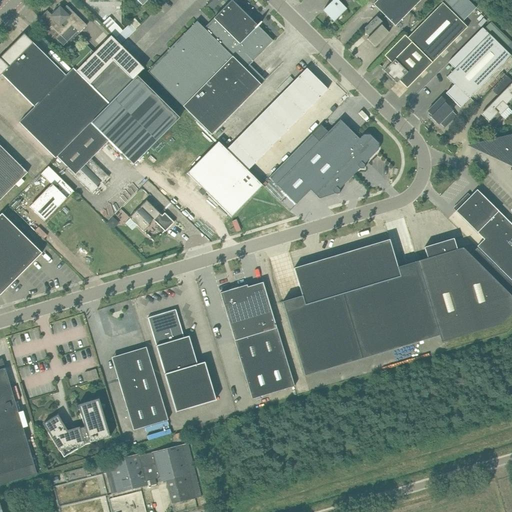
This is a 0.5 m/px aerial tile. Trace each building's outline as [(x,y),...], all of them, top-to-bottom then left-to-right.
[(126,0),(138,11),(148,0),(126,0)] [(252,20),(231,0),(204,28),(197,21),(147,71),(187,111),(212,135),(261,85),(245,69),(273,41),(258,26),(261,22),(260,22),(255,17),(252,20)] [(333,0),(322,11),(333,21),(337,18),(342,15),(341,14),(346,9),(339,1),(339,0),(333,0)] [(362,31),(369,37),(367,39),(375,47),(389,33),(386,30),(393,24),(395,26),(420,0),(377,0),(373,4),(385,16),(381,20),(376,16),(362,31)] [(383,71),(396,84),(399,81),(407,88),(432,62),(467,26),(442,2),(407,38),(404,35),(384,56),(391,63),(383,71)] [(39,19),(42,22),(48,28),(47,29),(57,39),(61,36),(63,38),(73,27),(79,33),(87,25),(67,6),(62,11),(60,9),(52,16),(47,10),(39,19)] [(130,23),(115,38),(121,44),(136,29),(130,23)] [(448,62),(455,69),(446,77),(454,85),(445,93),(460,108),(511,56),(482,27),(448,62)] [(180,118),(137,76),(133,80),(109,104),(76,72),(73,68),(66,75),(24,33),(0,57),(0,73),(34,107),(19,122),(55,158),(57,157),(90,123),(109,141),(109,140),(133,165),(144,155),(180,118)] [(96,52),(76,72),(109,104),(133,80),(145,68),(114,37),(101,49),(106,54),(105,55),(102,53),(96,52)] [(248,171),(328,89),(306,68),(226,149),(248,171)] [(511,82),(481,114),(489,122),(490,121),(492,123),(500,115),(506,121),(511,114),(511,110),(508,107),(511,102),(511,82)] [(447,103),(441,97),(427,112),(429,114),(428,115),(438,125),(452,110),(446,104),(447,103)] [(188,173),(231,216),(262,185),(212,135),(187,111),(180,118),(144,155),(175,186),(188,173)] [(340,120),(319,141),(312,134),(269,177),(296,204),(310,190),(319,199),(335,194),(339,194),(339,190),(339,189),(360,168),(360,169),(364,169),(364,165),(364,164),(378,150),(378,143),(369,135),(363,135),(359,139),(340,120)] [(102,173),(104,171),(91,159),(109,141),(90,123),(57,157),(67,167),(66,168),(92,194),(98,187),(97,186),(101,182),(103,183),(109,177),(107,174),(105,175),(102,173)] [(511,134),(479,144),(510,162),(511,159),(511,134)] [(0,200),(27,173),(0,145),(0,200)] [(73,191),(48,166),(40,174),(51,184),(29,206),(44,221),(73,191)] [(483,196),(477,190),(455,211),(484,239),(477,246),(511,281),(511,229),(500,213),(498,210),(483,196)] [(154,209),(151,206),(152,205),(147,201),(129,218),(143,232),(150,225),(148,224),(153,219),(165,232),(174,222),(164,213),(162,215),(155,208),(154,209)] [(0,294),(0,295),(42,253),(2,213),(0,215),(0,294)] [(389,239),(293,268),(302,296),(282,302),(304,376),(439,336),(417,261),(397,267),(389,239)] [(427,258),(417,261),(439,336),(441,342),(453,338),(501,324),(511,313),(511,282),(477,248),(470,255),(463,248),(457,249),(453,239),(424,247),(427,258)] [(247,285),(220,293),(252,399),(294,386),(263,282),(248,287),(247,285)] [(175,309),(147,317),(176,412),(216,400),(204,362),(197,364),(188,335),(184,337),(175,309)] [(23,335),(11,338),(20,376),(46,370),(44,361),(37,362),(35,352),(18,355),(15,344),(24,341),(23,335)] [(135,352),(113,358),(120,380),(118,381),(133,430),(168,420),(146,347),(135,350),(135,352)] [(0,484),(37,474),(2,358),(0,358),(0,484)] [(97,369),(86,371),(88,381),(99,378),(97,369)] [(99,399),(78,405),(84,427),(80,428),(79,427),(75,428),(75,427),(71,428),(72,429),(67,430),(58,415),(43,424),(64,457),(85,444),(84,444),(89,442),(89,443),(110,437),(99,399)] [(139,453),(108,461),(116,493),(147,485),(146,481),(149,480),(150,486),(157,484),(155,479),(158,478),(159,482),(166,480),(172,504),(195,498),(192,484),(182,445),(151,452),(140,455),(139,453)] [(177,511),(195,507),(192,499),(174,505),(176,511),(177,511)]
